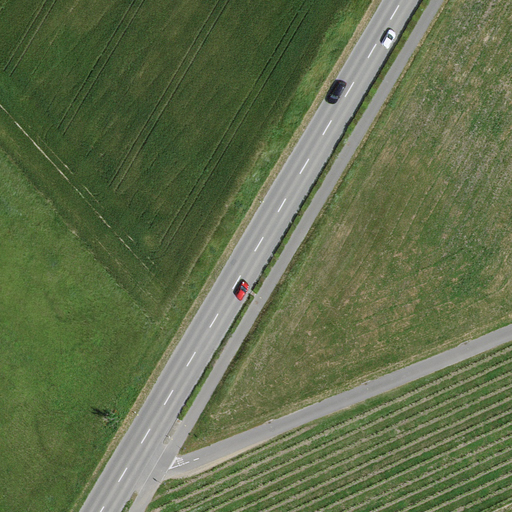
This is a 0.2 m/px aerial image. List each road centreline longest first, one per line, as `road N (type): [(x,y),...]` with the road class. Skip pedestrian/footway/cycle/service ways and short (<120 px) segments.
road 1 (secondary): [(402,0),(101,511)]
road 2 (track): [(133,458),(171,469),(511,332)]
